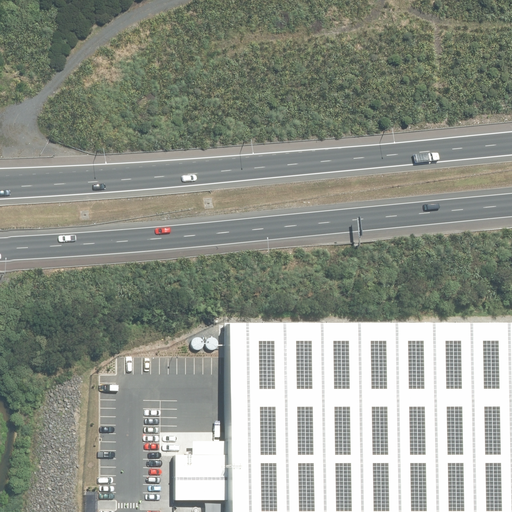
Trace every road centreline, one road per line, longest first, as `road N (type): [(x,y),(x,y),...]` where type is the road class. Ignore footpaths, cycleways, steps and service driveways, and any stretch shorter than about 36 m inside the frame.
road 1 (motorway): [(511,202),(0,250)]
road 2 (motorway): [(0,186),(511,139)]
road 3 (track): [(105,180),(105,161),(65,157),(4,130),(7,120),(127,16),(180,0)]
